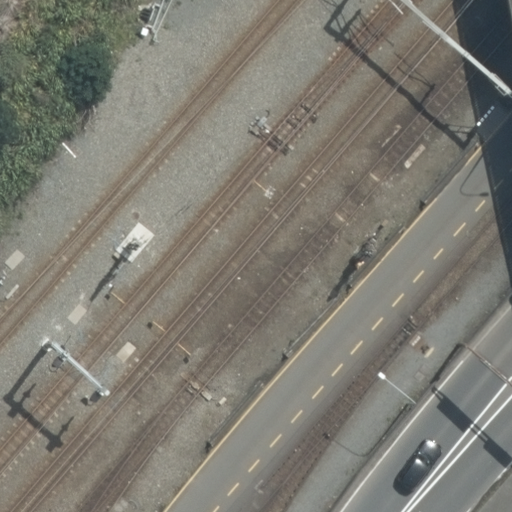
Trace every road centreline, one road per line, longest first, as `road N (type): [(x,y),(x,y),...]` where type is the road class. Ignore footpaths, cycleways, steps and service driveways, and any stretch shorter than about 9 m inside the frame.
road 1 (motorway): [(371,511),(511,313)]
road 2 (secondary): [(417,511),(511,405)]
